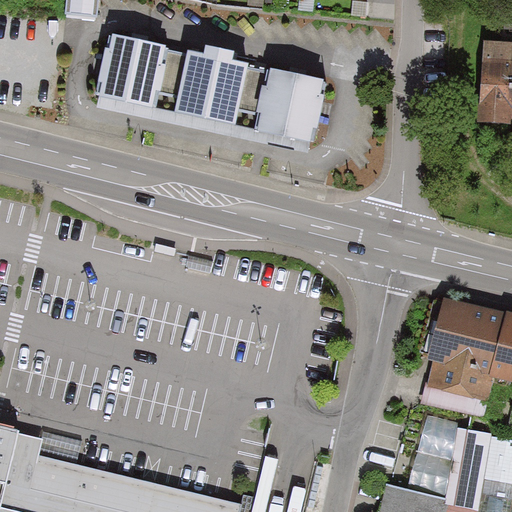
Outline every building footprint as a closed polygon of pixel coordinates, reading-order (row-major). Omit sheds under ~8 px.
[(99,0),(66,0),(66,15),(98,17),(99,0)] [(170,49),(110,36),(97,96),(157,108),(160,95),(170,49)] [(511,45),(487,44),(483,121),(511,122),(511,115),(511,114),(511,45)] [(207,56),(170,49),(160,95),(182,99),(179,112),(236,124),(239,111),(259,115),(268,70),(230,62),(232,53),(209,48),(207,56)] [(329,83),(268,70),(259,115),(256,128),(317,141),(329,83)] [(438,356),(452,303),(435,298),(420,352),(438,356)] [(495,369),(509,317),(452,303),(438,356),(432,382),(488,397),(495,369)] [(511,318),(509,317),(495,369),(505,371),(511,373),(511,318)] [(505,371),(495,369),(488,397),(504,402),(509,383),(503,380),(505,371)] [(483,415),(488,397),(432,382),(427,401),(483,415)] [(0,511),(242,511),(244,504),(78,463),(41,454),(45,438),(19,432),(20,431),(0,425),(0,511)] [(487,468),(493,436),(467,430),(462,462),(487,468)] [(511,511),(511,438),(493,436),(487,468),(479,511),(511,511)] [(445,511),(449,499),(391,483),(383,511),(445,511)]
